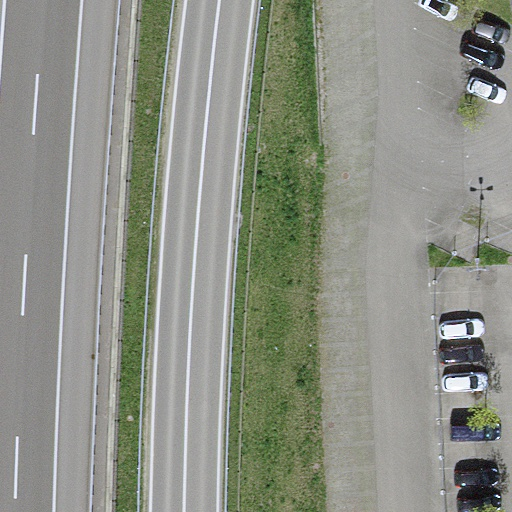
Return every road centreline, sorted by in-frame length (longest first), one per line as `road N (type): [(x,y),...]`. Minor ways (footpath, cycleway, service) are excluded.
road 1 (trunk): [(219,0),(193,269),(184,511)]
road 2 (motorway): [(15,511),(43,0)]
